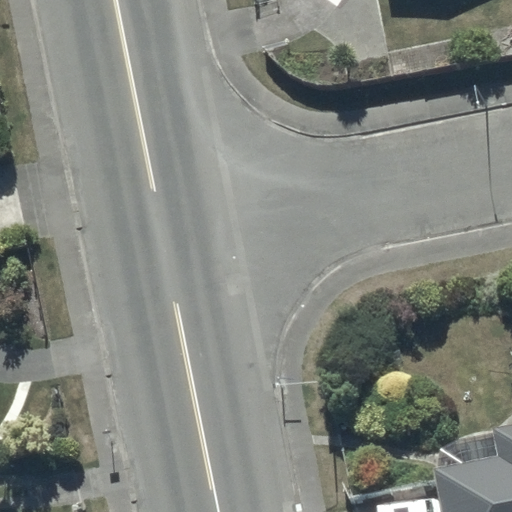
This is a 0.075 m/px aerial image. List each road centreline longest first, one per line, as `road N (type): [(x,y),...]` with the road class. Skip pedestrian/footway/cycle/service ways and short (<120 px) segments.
road 1 (residential): [(170,233),(511,164)]
road 2 (tertiary): [(170,233),(225,511)]
road 3 (tertiary): [(120,0),(170,233)]
